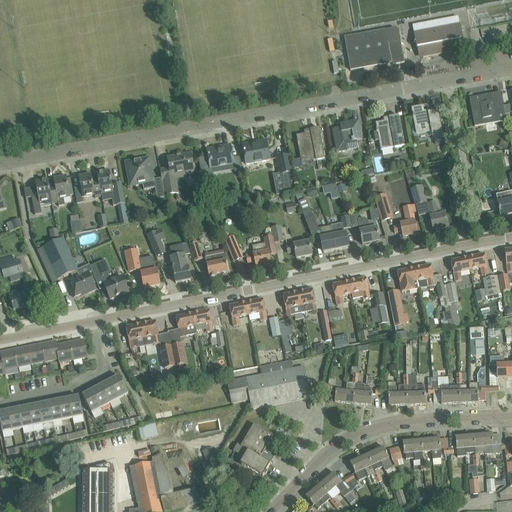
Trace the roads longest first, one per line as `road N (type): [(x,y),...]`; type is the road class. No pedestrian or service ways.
road 1 (residential): [(0,162),(511,68)]
road 2 (residential): [(93,322),(511,237)]
road 3 (residential): [(272,511),(316,464),(364,431),(511,415)]
road 4 (residential): [(0,401),(74,383),(92,369),(93,322)]
